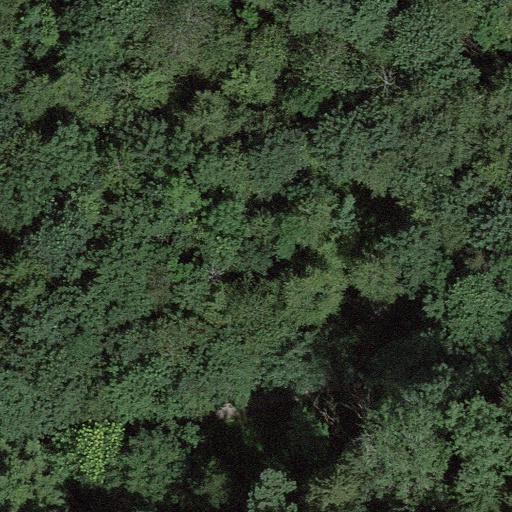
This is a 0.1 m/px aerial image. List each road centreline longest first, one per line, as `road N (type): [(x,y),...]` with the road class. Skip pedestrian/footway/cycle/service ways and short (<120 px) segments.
road 1 (track): [(0,474),(57,460),(341,349),(511,341)]
road 2 (track): [(65,511),(0,240)]
